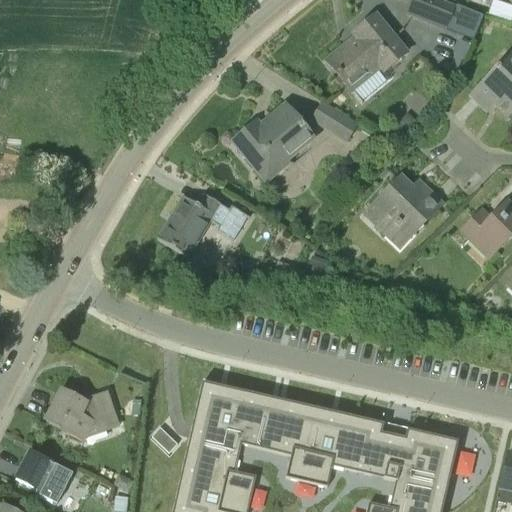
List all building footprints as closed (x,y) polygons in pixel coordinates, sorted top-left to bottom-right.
[(446,27),(453,10),(427,0),(414,0),(409,12),(446,27)] [(326,63),(351,94),(381,70),(384,73),(405,56),(375,18),(353,36),(356,39),(326,63)] [(511,59),(509,57),(469,98),(480,109),(486,115),(494,107),(507,119),(511,114),(511,59)] [(355,127),(321,106),(312,122),(345,143),(355,127)] [(312,141),(285,109),(259,130),(255,125),(233,144),(263,181),(312,141)] [(415,124),(404,115),(392,130),(403,139),(415,124)] [(365,217),(399,250),(441,207),(418,185),(412,192),(400,180),(365,217)] [(228,212),(203,197),(196,208),(182,200),(156,242),(187,261),(210,224),(218,229),(215,233),(232,243),(246,220),(248,221),(248,220),(230,208),(228,212)] [(460,234),(488,262),(511,237),(511,209),(506,204),(489,221),(481,212),(460,234)] [(329,264),(311,258),(305,277),(323,283),(329,264)] [(201,386),(172,511),(441,511),(456,445),(406,433),(404,442),(380,436),(382,428),(201,386)] [(88,401),(86,405),(60,393),(45,424),(83,443),(85,439),(117,428),(105,394),(89,402),(88,401)] [(152,439),(156,443),(165,434),(160,430),(152,439)] [(169,438),(165,434),(156,443),(161,447),(169,438)] [(165,451),(173,443),(169,438),(161,447),(165,451)] [(173,443),(165,451),(169,455),(177,447),(173,443)] [(511,449),(510,449),(500,488),(511,491),(511,449)] [(51,467),(51,466),(29,455),(15,482),(37,494),(44,480),(55,486),(62,472),(51,467)] [(133,483),(118,476),(112,488),(127,496),(133,483)] [(125,511),(127,499),(115,498),(113,511),(125,511)]
